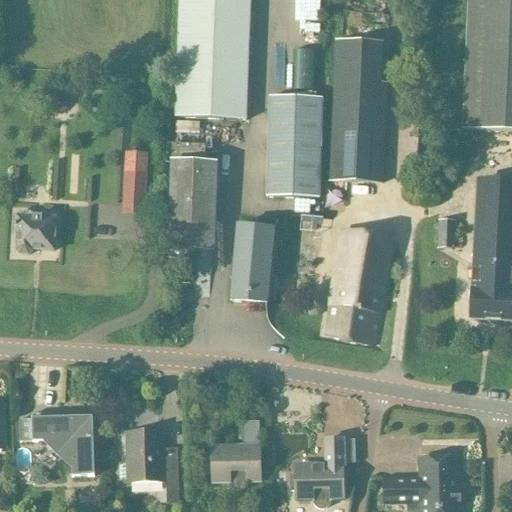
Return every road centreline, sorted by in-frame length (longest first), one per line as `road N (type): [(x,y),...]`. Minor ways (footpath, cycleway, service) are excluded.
road 1 (tertiary): [(0,350),(217,365),(377,389)]
road 2 (tertiary): [(377,389),(511,412)]
road 3 (residential): [(377,389),(354,511)]
